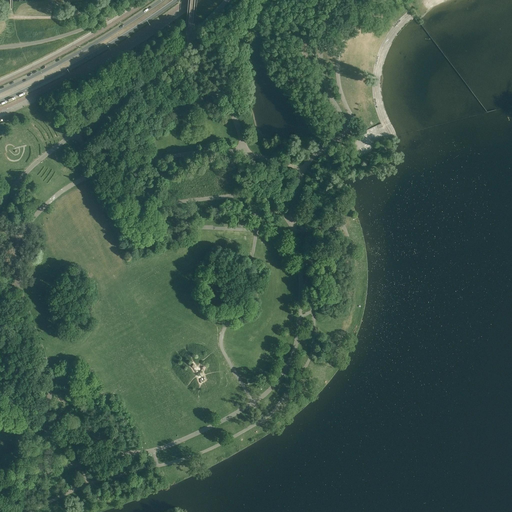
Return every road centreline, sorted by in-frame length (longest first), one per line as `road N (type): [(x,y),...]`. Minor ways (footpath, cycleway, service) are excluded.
road 1 (secondary): [(0,100),(176,0)]
road 2 (secondary): [(162,0),(0,91)]
